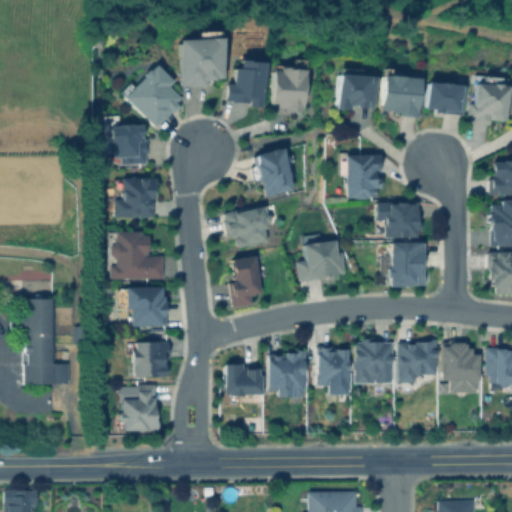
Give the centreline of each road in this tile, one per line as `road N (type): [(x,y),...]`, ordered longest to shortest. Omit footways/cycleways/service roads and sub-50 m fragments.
road 1 (tertiary): [(511,458),(94,463)]
road 2 (residential): [(197,336),(340,310),(511,315)]
road 3 (residential): [(187,462),(197,336),(186,182),(198,150)]
road 4 (residential): [(452,309),(448,177),(433,162)]
